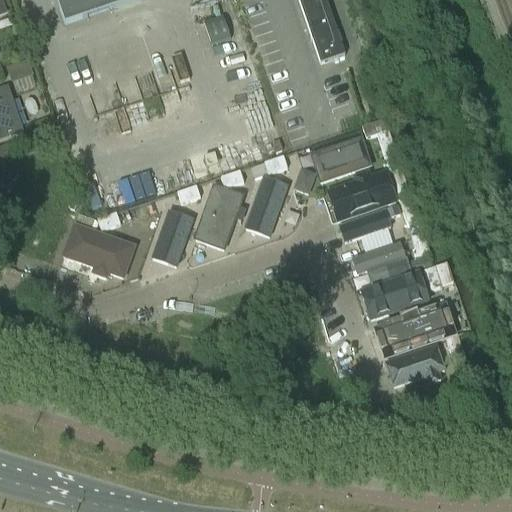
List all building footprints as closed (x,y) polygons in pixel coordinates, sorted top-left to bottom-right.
[(139,0),(54,0),(64,26),(87,18),(108,11),(139,0)] [(296,0),(319,66),(344,58),(324,0),(296,0)] [(36,87),(28,63),(5,70),(13,94),(36,87)] [(0,141),(20,135),(5,92),(0,93),(0,141)] [(326,194),(399,169),(388,135),(384,125),(311,149),(326,194)] [(40,150),(59,144),(55,134),(54,134),(52,127),(32,133),(34,140),(13,146),(17,160),(41,152),(40,150)] [(277,236),(298,177),(300,171),(295,155),(263,166),(259,177),(233,251),(277,236)] [(233,251),(259,177),(263,166),(212,184),(181,268),(233,251)] [(411,203),(402,177),(399,169),(326,194),(338,228),(411,203)] [(181,268),(212,184),(176,196),(146,280),(181,268)] [(146,280),(176,196),(96,223),(85,219),(75,189),(41,282),(88,299),(146,280)] [(422,237),(411,203),(338,228),(349,262),(422,237)] [(434,271),(431,264),(422,237),(349,262),(361,296),(434,271)] [(445,306),(434,271),(361,296),(372,330),(445,306)] [(452,325),(445,306),(372,330),(384,364),(457,340),(452,325)] [(460,349),(457,340),(384,364),(395,398),(469,374),(460,349)]
